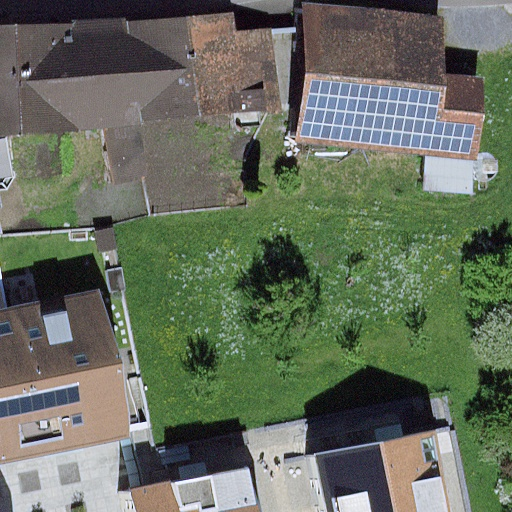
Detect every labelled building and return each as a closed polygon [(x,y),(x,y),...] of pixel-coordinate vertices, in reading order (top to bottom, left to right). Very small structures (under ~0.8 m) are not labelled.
[(444,17),(305,3),(291,135),(301,135),(473,153),(481,78),(438,74),(444,17)] [(172,5),(28,18),(37,124),(111,118),(116,169),(149,166),(144,116),(182,112),(173,13),(172,5)] [(228,8),(173,13),(182,112),(278,103),(270,21),(229,24),(228,8)] [(28,18),(0,20),(0,127),(37,124),(28,18)] [(0,305),(0,453),(128,426),(97,284),(2,305),(0,305)] [(435,511),(418,426),(303,449),(315,511),(435,511)] [(138,482),(121,485),(126,511),(246,511),(236,462),(138,482)]
